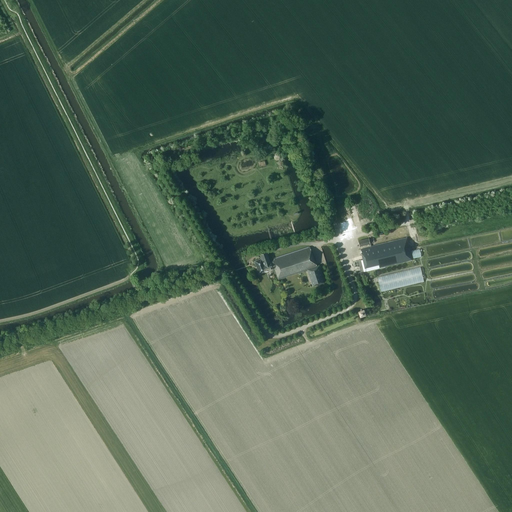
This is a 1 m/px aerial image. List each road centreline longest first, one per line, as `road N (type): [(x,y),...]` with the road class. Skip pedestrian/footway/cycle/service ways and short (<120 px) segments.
road 1 (unclassified): [(0,343),(218,269),(231,274),(265,330),(280,335),(353,302),(337,240)]
road 2 (track): [(337,240),(511,196)]
